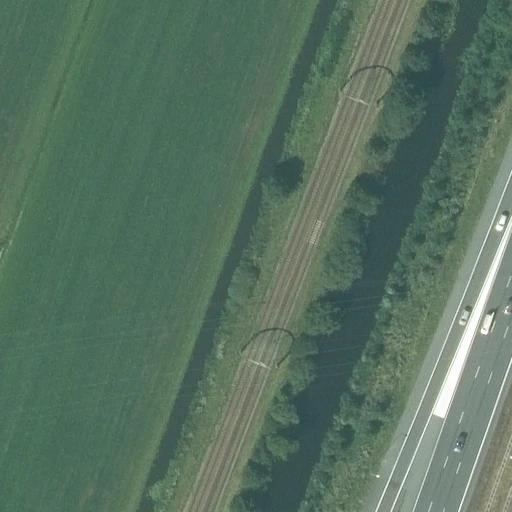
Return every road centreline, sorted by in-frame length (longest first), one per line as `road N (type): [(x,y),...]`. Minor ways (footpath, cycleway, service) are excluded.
road 1 (motorway): [(511,252),(425,411),(384,511)]
road 2 (motorway): [(511,301),(438,511)]
